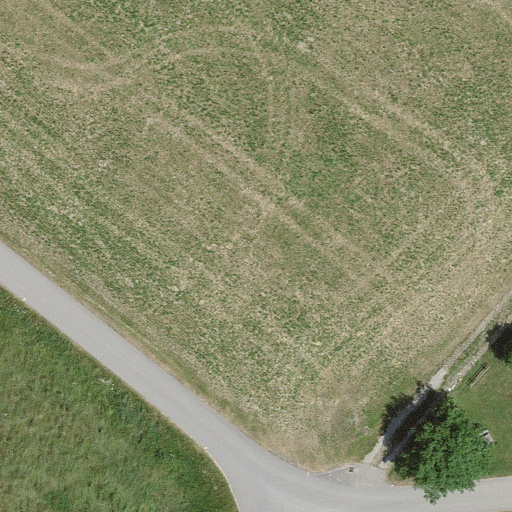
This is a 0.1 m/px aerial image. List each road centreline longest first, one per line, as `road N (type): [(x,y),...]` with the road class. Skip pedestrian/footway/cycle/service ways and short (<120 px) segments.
road 1 (residential): [(0,279),(293,511)]
road 2 (track): [(330,511),(511,311)]
